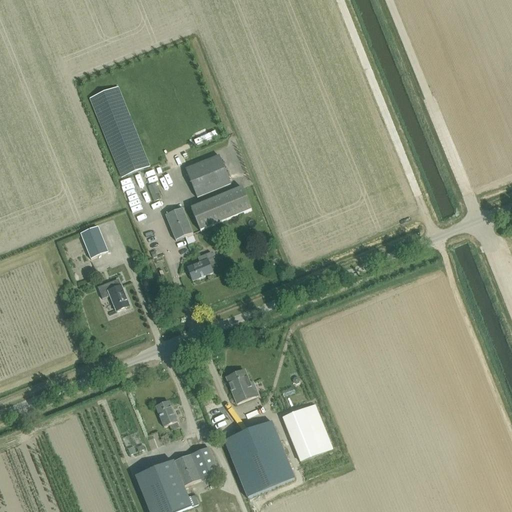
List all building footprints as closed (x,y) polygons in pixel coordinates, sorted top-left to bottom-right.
[(117,89),(91,99),(122,178),(148,168),(117,89)] [(220,158),(186,171),(197,199),(231,186),(220,158)] [(121,188),(125,197),(132,194),(128,185),(121,188)] [(154,203),(160,200),(154,185),(148,187),(154,203)] [(243,190),(191,210),(200,233),(251,212),(243,190)] [(129,208),(139,205),(135,194),(125,197),(129,208)] [(175,242),(193,235),(183,210),(165,217),(175,242)] [(98,229),(81,236),(90,261),(108,254),(98,229)] [(211,269),(216,267),(211,253),(197,259),(200,265),(187,270),(192,283),(213,274),(211,269)] [(116,313),(130,308),(121,287),(108,293),(116,313)] [(245,372),(227,380),(237,406),(257,398),(255,392),(253,392),(245,372)] [(171,432),(179,429),(177,424),(169,403),(156,408),(164,429),(169,427),(171,432)] [(315,406),(284,419),(302,464),(334,451),(315,406)] [(272,424),(225,443),(248,500),(296,480),(272,424)] [(201,481),(219,474),(209,449),(191,457),(191,456),(174,464),(174,463),(136,479),(149,511),(183,511),(199,506),(195,497),(188,499),(184,489),(201,482),(201,481)]
